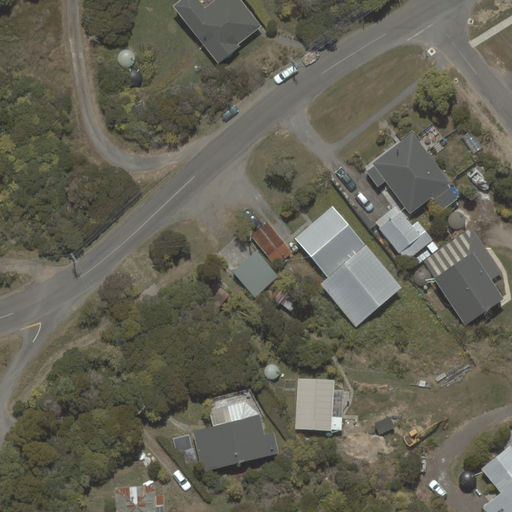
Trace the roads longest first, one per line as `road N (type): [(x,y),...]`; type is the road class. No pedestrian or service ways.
road 1 (residential): [(428,5),(283,102),(111,254),(43,301)]
road 2 (residential): [(511,115),(428,5)]
